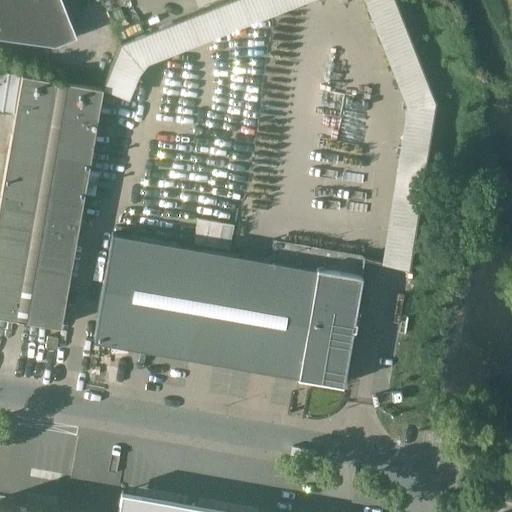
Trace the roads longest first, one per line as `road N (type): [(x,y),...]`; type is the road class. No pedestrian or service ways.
road 1 (unknown): [(58,401),(90,195),(117,139),(194,76),(296,23)]
road 2 (unclassified): [(418,511),(415,478),(399,461),(0,391)]
